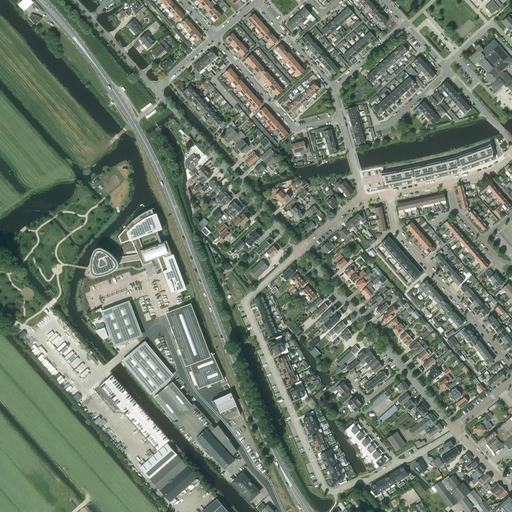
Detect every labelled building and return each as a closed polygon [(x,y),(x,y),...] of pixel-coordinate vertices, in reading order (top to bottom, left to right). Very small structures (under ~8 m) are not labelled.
[(21,0),(17,4),(23,11),(33,2),(30,0),(21,0)] [(134,12),(140,7),(134,0),(132,0),(128,5),(130,8),(127,11),(126,10),(124,12),(122,10),(118,13),(121,16),(119,18),(122,22),(130,14),(128,12),(132,9),(134,12)] [(365,8),(366,8),(372,3),(369,0),(365,0),(362,4),(364,6),(361,8),(363,10),(365,8)] [(498,9),(499,8),(492,0),(485,7),(492,14),(496,10),(498,11),(498,9)] [(172,2),(166,8),(170,12),(176,7),(172,2)] [(210,2),(204,7),(208,12),(214,7),(210,2)] [(372,3),(366,8),(370,13),(376,7),(372,3)] [(214,7),(208,12),(212,16),(218,11),(215,8),(217,6),(216,5),(214,7)] [(139,10),(135,15),(139,20),(144,15),(142,13),(147,9),(146,8),(144,6),(140,10),(139,10)] [(176,7),(170,12),(174,17),(180,11),(176,7)] [(344,11),(349,18),(354,14),(348,7),(344,11)] [(376,7),(370,13),(374,17),(380,12),(376,7)] [(301,12),(306,18),(310,14),(305,8),(301,12)] [(180,11),(174,17),(178,21),(184,16),(180,11)] [(218,11),(212,16),(216,21),(222,16),(218,11)] [(339,15),(345,22),(349,18),(344,11),(339,15)] [(296,16),(302,22),(306,18),(301,12),(296,16)] [(380,12),(374,17),(377,22),(383,17),(384,16),(380,12)] [(248,19),(252,24),(258,18),(254,14),(252,15),(250,13),(245,18),(247,20),(248,19)] [(335,19),(340,26),(345,22),(339,15),(335,19)] [(35,25),(42,19),(32,16),(29,18),(35,25)] [(292,30),(302,22),(296,16),(287,24),(292,30)] [(388,21),(384,16),(383,17),(377,22),(380,24),(378,26),(380,28),(388,21)] [(511,20),(508,16),(503,22),(508,27),(507,28),(510,31),(511,29),(511,20)] [(186,18),(180,24),(184,28),(190,23),(186,18)] [(258,18),(252,24),(256,28),(262,23),(258,18)] [(330,23),(336,29),(340,26),(335,19),(330,23)] [(135,35),(142,29),(134,20),(127,26),(135,35)] [(155,30),(160,26),(156,21),(151,25),(155,30)] [(190,23),(184,28),(188,33),(194,27),(190,23)] [(262,23),(256,28),(260,32),(266,27),(262,23)] [(326,27),(331,33),(336,29),(330,23),(326,27)] [(194,27),(188,33),(190,35),(188,37),(190,38),(192,37),(198,32),(194,27)] [(266,27),(260,32),(264,37),(270,32),(266,27)] [(321,31),(327,37),(331,33),(326,27),(321,31)] [(148,49),(154,43),(149,37),(150,35),(148,32),(140,40),(148,49)] [(198,32),(192,37),(194,40),(193,42),(194,43),(197,46),(202,41),(200,38),(202,36),(198,32)] [(270,32),(264,37),(268,42),(274,36),(270,32)] [(370,32),(343,56),(349,62),(376,38),(370,32)] [(226,39),(231,43),(237,38),(233,33),(226,39)] [(307,34),(301,40),(305,44),(311,39),(307,34)] [(274,36),(268,42),(272,46),(278,41),(274,36)] [(305,44),(309,49),(315,43),(320,39),(318,37),(313,41),(311,39),(305,44)] [(237,38),(231,43),(235,47),(241,42),(237,38)] [(488,73),(488,74),(487,74),(487,75),(486,75),(486,76),(485,76),(485,77),(485,78),(485,79),(486,79),(486,80),(487,81),(488,82),(489,82),(490,82),(491,81),(492,84),(491,85),(496,92),(505,84),(508,86),(507,87),(511,91),(511,79),(508,75),(507,76),(503,72),(511,63),(511,59),(494,40),(483,49),(478,44),(474,48),(477,51),(469,57),(475,64),(478,62),(488,73)] [(165,50),(168,47),(164,42),(160,45),(151,53),(157,59),(165,51),(165,50)] [(241,42),(235,47),(238,52),(245,46),(241,42)] [(319,48),(315,43),(309,49),(313,53),(319,48)] [(179,46),(184,52),(187,49),(182,44),(179,46)] [(275,49),(280,54),(285,49),(281,44),(275,49)] [(398,49),(404,55),(408,51),(403,45),(398,49)] [(245,46),(238,52),(243,56),(249,51),(245,46)] [(319,48),(313,53),(317,58),(323,52),(319,48)] [(285,49),(280,54),(283,58),(289,53),(285,49)] [(393,53),(399,59),(402,57),(403,59),(405,57),(403,55),(404,55),(398,49),(393,53)] [(207,54),(213,61),(218,57),(212,50),(207,54)] [(323,52),(317,58),(321,62),(327,57),(323,52)] [(289,53),(283,58),(287,63),(293,58),(289,53)] [(389,57),(396,65),(395,63),(399,59),(393,53),(389,57)] [(203,58),(210,67),(212,65),(212,63),(211,62),(213,61),(207,54),(203,58)] [(246,60),(250,65),(256,59),(252,54),(246,60)] [(327,57),(321,62),(325,67),(331,61),(327,57)] [(385,61),(390,67),(392,65),(394,67),(396,65),(389,57),(385,61)] [(419,57),(413,62),(417,67),(423,61),(419,57)] [(168,58),(160,66),(164,71),(173,64),(175,62),(174,60),(171,62),(168,58)] [(198,62),(204,69),(206,66),(208,68),(210,67),(203,58),(198,62)] [(293,58),(287,63),(291,67),(297,62),(293,58)] [(256,59),(250,65),(254,69),(260,63),(256,59)] [(331,61),(325,67),(329,71),(335,66),(331,61)] [(380,65),(386,71),(390,67),(385,61),(380,65)] [(423,61),(417,67),(421,71),(427,66),(423,61)] [(196,69),(194,71),(200,78),(202,76),(206,80),(208,80),(209,80),(203,74),(202,75),(199,73),(204,69),(198,62),(194,66),(196,69)] [(297,62),(291,67),(295,72),(301,66),(297,62)] [(260,63),(254,69),(258,73),(264,68),(260,63)] [(375,69),(381,75),(384,73),(385,74),(386,72),(386,71),(380,65),(375,69)] [(301,66),(295,72),(299,76),(305,71),(301,66)] [(335,66),(329,71),(334,76),(340,71),(335,66)] [(427,66),(421,71),(425,76),(431,70),(427,66)] [(230,68),(224,73),(228,78),(234,72),(230,68)] [(264,68),(258,73),(261,78),(268,72),(264,68)] [(372,74),(377,79),(381,75),(375,69),(371,73),(372,74)] [(431,70),(425,76),(429,80),(435,75),(431,70)] [(234,72),(228,78),(232,82),(238,77),(234,72)] [(268,72),(261,78),(265,82),(272,77),(268,72)] [(372,83),(377,79),(372,74),(371,73),(366,77),(372,83)] [(238,77),(232,82),(236,87),(242,81),(238,77)] [(272,77),(265,82),(269,87),(276,81),(272,77)] [(406,79),(405,80),(406,81),(405,81),(406,82),(411,87),(415,83),(410,77),(407,80),(406,79)] [(207,80),(201,86),(202,88),(204,86),(206,89),(211,84),(209,83),(210,81),(209,81),(209,80),(207,80)] [(242,81),(236,87),(240,91),(246,86),(242,81)] [(276,81),(269,87),(273,91),(280,85),(276,81)] [(309,85),(310,87),(311,87),(316,93),(321,89),(313,81),(309,84),(309,85)] [(405,81),(401,85),(406,91),(411,87),(406,82),(405,81)] [(440,87),(444,91),(450,86),(446,81),(440,87)] [(377,92),(383,86),(381,84),(380,83),(377,86),(376,85),(373,87),(377,92)] [(190,86),(184,91),(189,96),(195,91),(192,88),(195,86),(193,84),(190,86)] [(280,85),(273,91),(277,96),(284,90),(280,85)] [(401,85),(396,89),(402,95),(406,91),(401,85)] [(246,86),(240,91),(244,96),(250,90),(246,86)] [(450,86),(444,91),(448,96),(454,90),(450,86)] [(306,91),(312,97),(316,93),(311,87),(310,87),(308,89),(306,88),(304,89),(306,91)] [(396,89),(392,93),(398,99),(402,95),(396,89)] [(250,90),(244,96),(248,100),(254,95),(250,90)] [(454,90),(448,96),(452,100),(459,95),(454,90)] [(195,91),(189,96),(193,101),(201,93),(198,95),(195,91)] [(302,95),(307,101),(312,97),(306,91),(302,95)] [(201,93),(193,101),(196,105),(203,99),(201,97),(202,95),(201,93)] [(216,96),(214,98),(216,100),(218,102),(223,98),(221,96),(218,93),(216,96)] [(297,99),(303,105),(307,101),(302,95),(300,93),(295,97),(297,99)] [(392,93),(388,97),(393,103),(398,99),(392,93)] [(254,95),(248,100),(252,104),(258,99),(254,95)] [(459,95),(452,100),(456,105),(463,99),(459,95)] [(388,97),(383,101),(389,107),(393,103),(388,97)] [(203,99),(196,105),(200,109),(208,103),(208,102),(205,98),(203,99)] [(258,99),(252,104),(256,109),(262,104),(258,99)] [(293,103),(298,109),(303,105),(297,99),(293,103)] [(463,99),(456,105),(460,109),(467,104),(463,99)] [(383,101),(379,105),(383,110),(384,112),(389,107),(383,101)] [(153,105),(151,102),(141,110),(142,112),(153,105)] [(418,107),(422,112),(428,106),(424,102),(418,107)] [(208,103),(200,109),(204,114),(210,108),(208,106),(210,105),(208,103)] [(294,113),(298,109),(293,103),(290,105),(289,104),(288,104),(287,105),(294,113)] [(374,105),(371,108),(375,112),(376,112),(380,115),(384,112),(383,110),(379,105),(378,104),(375,107),(374,105)] [(467,104),(460,109),(465,114),(471,109),(467,104)] [(428,106),(422,112),(426,116),(432,111),(428,106)] [(210,108),(204,114),(208,118),(214,113),(216,111),(212,107),(210,108)] [(259,112),(263,117),(269,111),(265,107),(259,112)] [(347,109),(349,115),(357,113),(355,107),(347,109)] [(157,111),(156,109),(146,117),(147,119),(157,111)] [(269,111),(263,117),(267,121),(273,116),(269,111)] [(432,111),(426,116),(430,121),(436,115),(432,111)] [(214,113),(208,118),(212,123),(218,117),(214,113)] [(349,115),(351,121),(359,118),(357,113),(349,115)] [(436,115),(430,121),(434,125),(440,120),(436,115)] [(273,116),(267,121),(271,125),(277,120),(273,116)] [(223,122),(218,117),(212,123),(217,128),(219,126),(222,129),(226,124),(224,121),(223,122)] [(351,121),(352,126),(360,124),(359,118),(351,121)] [(277,120),(271,125),(275,130),(281,125),(277,120)] [(232,121),(223,129),(225,132),(224,133),(228,137),(234,131),(231,127),(234,124),(232,121)] [(352,126),(354,132),(362,130),(360,124),(352,126)] [(281,125),(275,130),(279,135),(285,129),(281,125)] [(323,128),(318,129),(318,132),(321,132),(323,138),(333,135),(331,129),(328,130),(327,127),(323,128)] [(285,129),(279,135),(283,139),(289,134),(285,129)] [(354,132),(356,138),(364,136),(362,130),(354,132)] [(234,131),(228,137),(231,141),(232,140),(234,142),(243,134),(241,131),(237,134),(234,131)] [(243,134),(234,142),(236,144),(235,145),(239,149),(246,143),(242,140),(246,137),(243,134)] [(365,142),(364,136),(356,138),(357,144),(365,142)] [(264,148),(270,143),(266,138),(260,143),(264,148)] [(304,141),(291,145),(294,153),(300,152),(301,155),(307,153),(308,157),(312,156),(311,152),(309,146),(306,147),(304,141)] [(334,141),(327,143),(328,149),(336,147),(334,141)] [(246,143),(239,149),(242,154),(243,153),(245,155),(254,147),(252,144),(249,147),(246,143)] [(382,173),(381,173),(384,187),(411,182),(417,181),(417,180),(456,171),(463,170),(463,169),(495,157),(490,144),(491,146),(454,160),(409,170),(382,175),(382,173)] [(336,147),(328,149),(330,155),(338,153),(336,147)] [(276,160),(273,157),(276,154),(271,149),(268,151),(261,158),(264,161),(264,162),(269,168),(274,163),(278,167),(283,164),(279,159),(280,158),(278,155),(276,156),(278,158),(276,160)] [(248,160),(245,163),(249,167),(250,166),(250,167),(256,161),(259,158),(257,157),(254,153),(247,158),(248,160)] [(195,157),(193,155),(190,158),(192,160),(189,163),(190,163),(188,165),(191,168),(194,166),(196,167),(198,165),(196,164),(199,161),(195,157)] [(258,177),(265,170),(261,164),(253,171),(258,177)] [(187,173),(186,174),(188,177),(188,180),(191,178),(192,177),(196,173),(197,172),(193,168),(188,173),(188,172),(187,173)] [(198,173),(200,176),(198,178),(199,180),(205,175),(207,172),(204,168),(198,173)] [(205,175),(199,180),(203,184),(206,181),(211,176),(207,172),(205,175)] [(208,184),(213,189),(218,184),(213,179),(208,184)] [(348,197),(354,191),(345,181),(343,183),(341,180),(334,185),(337,188),(339,187),(348,197)] [(457,186),(459,194),(465,192),(463,186),(466,185),(466,187),(469,186),(469,183),(457,186)] [(488,188),(492,192),(496,189),(491,183),(482,191),(484,192),(487,190),(486,189),(488,188)] [(203,187),(200,184),(194,189),(197,192),(203,187)] [(218,184),(213,189),(217,194),(222,189),(218,184)] [(280,191),(275,196),(279,200),(285,196),(287,193),(283,189),(280,191)] [(332,198),(327,203),(329,206),(330,205),(333,209),(338,204),(333,198),(335,197),(336,196),(330,189),(327,192),(332,198)] [(493,193),(497,198),(501,194),(496,189),(492,192),(488,196),(489,198),(492,196),(491,195),(493,193)] [(216,199),(220,203),(228,195),(223,190),(218,195),(219,196),(216,199)] [(459,194),(461,201),(466,199),(465,193),(468,193),(468,194),(471,193),(471,191),(465,192),(459,194)] [(285,196),(279,200),(283,205),(291,198),(288,195),(290,193),(289,192),(287,193),(285,196)] [(498,199),(502,204),(506,200),(501,194),(497,198),(493,202),(494,204),(497,202),(496,201),(498,199)] [(228,195),(220,203),(223,206),(226,204),(227,205),(232,200),(228,195)] [(473,201),(473,198),(472,198),(469,199),(466,199),(461,201),(463,208),(468,207),(467,201),(470,200),(470,201),(473,201)] [(511,206),(506,200),(502,204),(498,208),(499,210),(502,207),(501,206),(503,205),(507,209),(511,206)] [(227,218),(230,215),(230,214),(238,206),(234,202),(228,207),(227,212),(224,215),(227,218)] [(296,207),(290,212),(294,216),(300,211),(303,208),(301,205),(300,206),(298,204),(296,207)] [(314,205),(306,212),(311,218),(319,210),(314,205)] [(468,213),(473,219),(478,215),(473,210),(476,208),(477,209),(479,207),(477,205),(468,213)] [(230,214),(230,215),(233,218),(242,210),(238,206),(230,214)] [(212,214),(213,214),(212,215),(214,218),(215,217),(216,217),(221,212),(218,209),(212,214)] [(124,230),(119,236),(122,243),(131,240),(135,238),(136,241),(140,251),(143,250),(139,239),(138,237),(148,234),(149,234),(156,232),(158,231),(161,230),(163,229),(160,222),(157,223),(152,210),(149,211),(147,212),(144,213),(142,215),(140,216),(137,218),(135,220),(133,221),(131,223),(129,225),(126,228),(124,230)] [(300,211),(294,216),(298,221),(304,216),(300,211)] [(482,211),(478,215),(473,219),(478,224),(483,221),(478,216),(481,214),(482,215),(484,213),(482,211)] [(354,217),(359,222),(361,221),(363,223),(367,220),(364,212),(361,215),(359,214),(354,217)] [(239,218),(234,222),(237,226),(240,223),(243,225),(249,220),(249,219),(249,218),(248,217),(246,217),(245,215),(240,219),(239,218)] [(350,221),(357,229),(359,227),(358,225),(360,223),(359,222),(354,217),(350,221)] [(483,221),(478,224),(484,230),(488,227),(484,222),(486,220),(486,221),(489,218),(487,217),(483,221)] [(315,225),(317,223),(313,219),(304,227),(308,233),(316,226),(315,225)] [(449,219),(440,227),(442,229),(444,227),(444,226),(445,224),(450,229),(454,225),(449,219)] [(357,229),(350,221),(345,225),(350,230),(353,228),(354,229),(355,228),(357,229)] [(407,226),(411,231),(416,226),(412,222),(407,226)] [(224,224),(218,230),(221,234),(228,227),(224,224)] [(449,230),(445,233),(447,234),(449,232),(449,231),(450,230),(455,234),(459,231),(454,225),(450,229),(449,230)] [(416,226),(411,231),(415,235),(420,231),(416,226)] [(346,240),(350,236),(349,235),(350,234),(344,228),(339,232),(344,237),(346,240)] [(226,229),(220,236),(224,240),(230,234),(227,230),(226,229)] [(247,243),(251,247),(261,237),(260,235),(261,235),(257,231),(256,232),(255,231),(244,242),(241,239),(233,246),(238,251),(247,243)] [(420,231),(415,235),(419,240),(424,235),(420,231)] [(450,238),(450,239),(451,241),(454,238),(454,237),(455,235),(460,240),(464,236),(459,231),(455,234),(450,238)] [(424,235),(419,240),(423,244),(428,240),(424,235)] [(340,253),(344,250),(354,240),(351,236),(340,246),(342,248),(335,254),(336,254),(333,257),(334,259),(334,260),(336,262),(337,261),(337,262),(343,256),(340,253)] [(389,236),(381,243),(386,250),(394,242),(389,236)] [(460,240),(455,244),(457,246),(459,243),(460,241),(464,246),(469,242),(464,236),(460,240)] [(330,250),(337,244),(334,242),(334,241),(335,240),(333,238),(333,237),(329,240),(326,242),(327,242),(322,247),(328,253),(329,253),(331,251),(330,250)] [(428,240),(423,244),(426,249),(432,244),(428,240)] [(85,273),(85,274),(85,275),(85,276),(86,276),(91,279),(92,279),(93,279),(94,279),(107,274),(111,272),(110,270),(111,270),(112,269),(113,268),(114,268),(114,267),(115,267),(115,266),(116,265),(116,264),(117,264),(117,263),(117,262),(118,262),(119,261),(120,261),(142,258),(144,263),(145,263),(151,261),(158,258),(163,271),(171,294),(180,290),(181,290),(185,289),(176,264),(175,264),(171,255),(173,255),(167,241),(162,243),(160,243),(143,250),(140,251),(141,254),(136,255),(113,259),(110,255),(107,252),(106,252),(105,251),(102,249),(101,249),(100,249),(99,249),(99,250),(98,250),(97,250),(97,251),(96,252),(92,260),(85,272),(85,273)] [(260,256),(265,251),(271,246),(267,242),(261,247),(256,252),(260,256)] [(394,242),(386,250),(391,256),(400,248),(394,242)] [(464,246),(460,250),(462,251),(464,249),(463,248),(465,247),(469,252),(474,248),(469,242),(464,246)] [(432,244),(426,249),(430,254),(436,249),(432,244)] [(276,263),(283,257),(274,248),(268,254),(276,263)] [(400,248),(391,256),(397,262),(405,254),(400,248)] [(465,255),(464,256),(466,258),(469,256),(470,257),(472,255),(475,257),(479,254),(474,248),(469,252),(465,255)] [(434,258),(438,263),(444,258),(443,258),(440,255),(443,252),(441,250),(436,254),(437,255),(434,258)] [(342,268),(348,263),(346,260),(351,255),(349,252),(343,258),(343,259),(338,264),(342,268)] [(405,254),(397,262),(402,268),(410,261),(405,254)] [(475,257),(470,261),(472,263),(474,261),(474,260),(475,258),(479,263),(484,259),(479,254),(475,257)] [(444,258),(438,263),(442,267),(448,263),(447,263),(445,260),(447,259),(445,257),(443,258),(444,258)] [(479,263),(475,267),(477,269),(479,267),(478,266),(480,264),(485,269),(489,265),(484,259),(479,263)] [(263,261),(251,271),(257,277),(268,267),(263,261)] [(410,261),(402,268),(407,274),(416,267),(410,261)] [(448,263),(442,267),(446,272),(451,267),(453,266),(449,261),(447,263),(448,263)] [(348,269),(344,272),(348,276),(355,271),(358,269),(355,266),(353,264),(350,266),(348,269)] [(282,274),(280,276),(282,279),(284,277),(286,280),(295,272),(294,271),(295,270),(292,268),(291,267),(283,275),(282,274)] [(416,267),(407,274),(413,281),(421,274),(416,267)] [(446,272),(450,276),(455,272),(451,267),(446,272)] [(356,273),(350,278),(354,283),(357,280),(358,280),(360,278),(361,279),(366,274),(364,271),(363,270),(358,275),(356,273)] [(455,272),(450,276),(454,281),(460,275),(456,271),(455,272)] [(490,282),(492,284),(499,277),(495,272),(494,274),(492,271),(487,275),(491,280),(490,282)] [(382,273),(372,281),(375,284),(380,280),(383,284),(385,286),(390,283),(387,280),(388,280),(382,273)] [(292,279),(296,283),(301,279),(297,274),(292,279)] [(460,275),(454,281),(458,285),(465,279),(461,275),(460,275)] [(364,278),(356,284),(360,289),(367,283),(365,281),(365,280),(367,278),(365,276),(364,278)] [(466,284),(461,288),(465,293),(470,289),(475,284),(478,282),(472,276),(468,279),(470,282),(471,281),(472,283),(471,284),(468,286),(466,284)] [(499,277),(492,284),(494,286),(495,285),(497,287),(503,282),(499,277)] [(301,279),(296,283),(300,288),(305,283),(301,279)] [(427,280),(419,286),(421,289),(423,287),(425,289),(431,285),(427,280)] [(367,287),(362,291),(368,299),(373,294),(372,294),(375,292),(371,287),(374,285),(371,282),(368,285),(366,286),(367,287)] [(511,287),(508,283),(502,288),(506,293),(511,288),(511,287)] [(431,285),(425,289),(429,294),(435,289),(431,285)] [(303,291),(307,295),(312,291),(308,286),(303,291)] [(382,298),(381,297),(388,291),(385,287),(384,288),(381,291),(382,291),(376,296),(370,301),(373,305),(377,302),(377,303),(380,300),(382,298)] [(429,294),(434,299),(439,294),(435,289),(429,294)] [(470,289),(465,293),(469,298),(474,293),(470,289)] [(398,290),(394,293),(396,297),(398,295),(402,299),(403,298),(404,297),(403,297),(398,290)] [(312,291),(307,295),(311,300),(316,295),(312,291)] [(474,293),(469,298),(473,302),(478,298),(474,293)] [(434,299),(438,303),(443,299),(439,294),(434,299)] [(258,298),(255,299),(258,306),(266,302),(263,296),(262,296),(261,295),(258,297),(258,298)] [(320,297),(308,308),(305,311),(307,313),(310,310),(315,306),(316,308),(323,301),(320,297)] [(382,303),(384,304),(377,309),(381,314),(389,307),(387,303),(392,299),(390,297),(382,303)] [(416,297),(412,301),(415,303),(417,305),(418,304),(420,302),(421,302),(416,297)] [(478,298),(473,302),(477,307),(482,302),(478,298)] [(443,299),(438,303),(442,308),(447,303),(443,299)] [(266,302),(258,306),(260,312),(268,308),(266,302)] [(482,302),(477,307),(480,311),(486,307),(487,305),(485,303),(484,305),(482,302)] [(125,303),(102,312),(108,326),(111,336),(115,346),(138,337),(125,303)] [(313,314),(314,316),(315,316),(315,315),(317,313),(319,316),(321,313),(329,306),(325,303),(318,310),(316,312),(316,311),(313,314)] [(442,308),(446,313),(451,308),(447,303),(442,308)] [(169,313),(168,313),(183,354),(187,353),(191,362),(190,362),(199,388),(225,379),(216,359),(213,352),(211,353),(210,353),(205,340),(203,340),(190,305),(169,313)] [(486,307),(480,311),(484,316),(490,311),(488,309),(489,308),(487,305),(486,307)] [(386,312),(387,313),(383,317),(385,319),(384,320),(386,321),(387,321),(387,322),(393,317),(391,315),(397,310),(394,306),(386,312)] [(505,311),(503,310),(500,306),(499,306),(497,308),(496,309),(501,315),(505,311)] [(268,308),(260,312),(263,317),(262,317),(262,318),(270,315),(271,314),(268,308)] [(330,319),(328,317),(334,312),(331,308),(320,318),(323,321),(322,322),(324,324),(330,319)] [(451,308),(446,313),(450,317),(455,313),(451,308)] [(455,313),(450,317),(454,322),(459,317),(455,313)] [(325,324),(321,328),(323,330),(324,329),(326,331),(329,328),(340,319),(336,314),(333,317),(333,316),(325,323),(325,324)] [(270,315),(262,318),(265,324),(272,321),(270,315)] [(493,315),(487,319),(491,324),(496,320),(493,315)] [(463,322),(459,317),(454,322),(458,327),(463,322)] [(393,329),(395,331),(395,332),(396,333),(397,333),(397,334),(404,328),(406,326),(404,323),(401,325),(396,318),(392,321),(396,326),(393,329)] [(496,320),(491,324),(494,329),(500,325),(502,323),(501,321),(501,322),(500,320),(498,318),(496,320)] [(272,321),(265,324),(267,330),(275,326),(272,321)] [(339,323),(333,329),(335,332),(337,334),(341,331),(346,326),(342,321),(339,324),(339,323)] [(500,325),(494,329),(498,333),(503,330),(506,328),(504,325),(501,327),(500,325)] [(108,326),(96,331),(104,339),(111,336),(108,326)] [(275,326),(267,330),(270,335),(277,332),(275,326)] [(460,332),(465,338),(473,332),(469,327),(466,330),(464,328),(465,328),(464,328),(459,331),(460,332)] [(299,328),(294,332),(298,337),(303,333),(299,328)] [(347,341),(352,337),(348,333),(350,332),(347,328),(341,335),(347,341)] [(330,332),(325,337),(327,340),(332,335),(335,332),(333,329),(330,332)] [(503,330),(498,333),(501,338),(507,334),(509,333),(507,330),(504,331),(503,330)] [(400,337),(407,346),(413,341),(412,339),(414,337),(409,332),(407,334),(406,332),(400,337)] [(473,332),(465,338),(468,343),(476,337),(473,332)] [(507,334),(501,338),(505,343),(510,339),(507,334)] [(276,341),(271,343),(273,349),(285,343),(283,344),(281,339),(283,339),(281,335),(275,338),(276,341)] [(453,336),(447,341),(452,348),(455,345),(456,345),(452,340),(455,339),(453,336)] [(416,340),(416,341),(409,346),(411,349),(418,344),(419,344),(423,341),(420,337),(416,340)] [(476,337),(468,343),(472,348),(474,346),(480,342),(476,337)] [(309,344),(312,348),(319,342),(319,341),(316,338),(309,344)] [(331,349),(335,345),(339,341),(337,339),(329,346),(331,349)] [(420,344),(417,346),(411,351),(414,355),(417,352),(418,353),(423,349),(424,350),(428,347),(423,341),(420,344)] [(474,346),(478,351),(483,346),(480,342),(474,346)] [(285,343),(273,349),(276,354),(281,352),(282,355),(289,352),(285,343)] [(123,361),(151,394),(170,378),(142,345),(123,361)] [(355,345),(350,350),(354,354),(359,349),(355,345)] [(478,351),(481,355),(487,351),(483,346),(478,351)] [(358,358),(357,359),(360,363),(360,362),(372,353),(368,348),(368,349),(364,352),(363,351),(357,356),(358,357),(358,358)] [(426,352),(425,350),(417,356),(421,361),(427,356),(428,357),(432,354),(429,350),(426,352)] [(445,354),(438,360),(440,362),(447,356),(450,353),(449,351),(445,354)] [(481,355),(485,360),(490,356),(487,351),(481,355)] [(366,362),(368,364),(372,361),(375,358),(372,353),(360,362),(363,365),(366,362)] [(436,361),(434,359),(438,357),(436,354),(432,357),(423,365),(426,369),(436,361)] [(287,356),(278,359),(280,364),(290,359),(288,355),(287,355),(287,356)] [(494,360),(490,356),(485,360),(483,361),(488,367),(493,364),(492,362),(494,360)] [(368,364),(364,367),(366,369),(370,367),(371,368),(372,368),(379,362),(375,358),(372,361),(368,364)] [(290,359),(280,364),(282,369),(291,365),(289,361),(291,360),(290,359)] [(350,371),(359,363),(356,360),(347,368),(350,371)] [(371,368),(368,371),(370,374),(373,371),(375,373),(383,367),(379,362),(372,368),(371,368)] [(291,365),(282,369),(284,374),(293,371),(295,370),(293,365),(291,365)] [(443,372),(440,369),(441,369),(438,365),(429,372),(431,375),(434,379),(434,378),(435,379),(443,372)] [(293,371),(284,374),(285,377),(286,379),(295,375),(293,371)] [(371,380),(364,386),(368,392),(373,388),(376,386),(382,381),(384,380),(387,377),(383,371),(381,373),(380,372),(376,374),(377,376),(373,379),(371,377),(368,379),(369,381),(371,380)] [(497,375),(501,381),(505,377),(501,371),(497,375)] [(451,385),(449,382),(453,379),(448,374),(445,377),(446,379),(439,384),(442,387),(444,386),(446,389),(451,385)] [(295,375),(286,379),(287,382),(288,382),(289,384),(297,381),(299,380),(297,375),(295,375)] [(492,378),(496,384),(501,381),(497,375),(492,378)] [(496,384),(492,378),(491,376),(489,377),(489,379),(490,380),(487,382),(492,388),(496,384)] [(358,383),(360,386),(367,380),(365,377),(358,383)] [(456,380),(451,384),(451,385),(453,386),(460,380),(461,380),(459,377),(458,377),(455,380),(456,380)] [(296,387),(290,389),(292,394),(304,389),(301,381),(295,384),(296,387)] [(337,389),(339,392),(347,386),(346,385),(347,385),(346,383),(345,383),(343,382),(341,383),(339,381),(330,388),(332,391),(334,392),(337,389)] [(402,394),(404,392),(409,387),(403,381),(396,387),(402,394)] [(173,382),(154,397),(174,420),(192,405),(173,382)] [(347,386),(339,392),(342,395),(339,397),(339,400),(341,403),(350,395),(348,393),(351,391),(349,388),(348,386),(347,386)] [(454,400),(455,402),(462,395),(455,387),(449,393),(452,396),(450,397),(451,397),(450,399),(452,400),(453,400),(454,400)] [(304,389),(292,394),(293,394),(295,400),(301,397),(302,400),(303,400),(305,399),(308,397),(304,389)] [(393,393),(389,389),(384,393),(362,410),(365,414),(393,393)] [(231,392),(212,401),(225,415),(225,416),(226,416),(226,417),(227,417),(228,417),(228,418),(229,418),(230,418),(231,418),(232,418),(233,418),(234,418),(241,415),(231,392)] [(404,405),(406,403),(410,399),(409,398),(411,397),(407,393),(398,401),(403,406),(404,405)] [(349,405),(352,407),(359,401),(359,400),(358,398),(357,398),(355,396),(353,398),(351,396),(342,403),(345,406),(347,407),(349,405)] [(462,399),(456,404),(456,406),(457,407),(459,407),(461,409),(469,402),(466,399),(465,397),(464,397),(462,399)] [(416,406),(410,399),(406,403),(404,405),(409,411),(416,406)] [(360,401),(359,401),(352,407),(354,410),(351,413),(351,415),(353,418),(360,412),(358,410),(363,406),(361,403),(362,403),(360,401)] [(174,420),(173,421),(174,422),(191,443),(193,441),(195,440),(202,448),(204,446),(225,469),(235,459),(232,456),(237,451),(219,425),(218,425),(215,428),(212,424),(194,403),(192,405),(174,420)] [(423,415),(425,417),(422,419),(421,417),(416,421),(418,423),(423,420),(423,419),(429,414),(427,411),(428,410),(423,403),(416,409),(418,412),(415,414),(417,416),(420,414),(421,416),(423,415)] [(383,423),(398,409),(394,405),(379,419),(383,423)] [(308,417),(303,419),(305,423),(314,419),(313,415),(314,414),(313,411),(307,414),(308,417)] [(415,437),(424,429),(431,424),(432,424),(437,420),(431,413),(429,414),(423,419),(423,420),(418,423),(410,430),(415,437)] [(489,422),(493,417),(490,413),(483,418),(487,423),(485,425),(483,422),(475,428),(480,435),(486,430),(487,432),(493,427),(489,422)] [(509,419),(485,439),(488,442),(487,442),(487,444),(494,452),(500,447),(501,448),(504,444),(505,445),(509,450),(511,447),(511,416),(511,417),(509,419)] [(314,419),(305,423),(307,428),(316,424),(314,419)] [(435,426),(426,433),(429,438),(430,437),(443,428),(439,423),(438,424),(435,426)] [(316,424),(307,428),(310,434),(315,432),(319,430),(316,424)] [(354,424),(346,431),(348,433),(349,432),(352,436),(359,430),(361,428),(358,424),(356,426),(354,424)] [(316,434),(311,436),(314,442),(323,437),(321,433),(322,432),(321,429),(319,430),(315,432),(316,434)] [(352,436),(351,437),(356,443),(364,436),(367,434),(363,430),(361,432),(359,430),(352,436)] [(406,444),(397,432),(387,438),(396,451),(406,444)] [(364,436),(356,443),(359,446),(360,445),(363,448),(370,442),(372,440),(369,436),(366,439),(364,436)] [(323,437),(314,442),(316,446),(324,443),(323,438),(323,437)] [(418,448),(423,445),(426,443),(424,440),(420,442),(419,440),(415,443),(418,448)] [(441,455),(454,446),(451,441),(443,446),(446,449),(444,451),(443,449),(439,451),(441,455)] [(363,448),(361,450),(363,453),(364,452),(367,456),(375,449),(378,447),(374,443),(372,445),(370,442),(363,448)] [(140,467),(150,478),(170,502),(198,478),(168,443),(140,467)] [(324,443),(316,446),(318,452),(327,448),(324,443)] [(457,447),(442,457),(447,465),(454,460),(453,458),(461,453),(457,447)] [(375,449),(367,456),(369,458),(370,457),(373,461),(381,455),(383,453),(380,449),(377,451),(375,449)] [(330,450),(321,454),(323,459),(332,455),(330,450)] [(460,460),(462,463),(466,460),(467,461),(463,464),(463,465),(465,467),(472,462),(471,460),(473,458),(468,453),(464,456),(460,460)] [(332,455),(323,459),(325,464),(334,460),(332,455)] [(373,461),(372,462),(375,465),(376,464),(379,467),(388,459),(385,455),(383,457),(381,455),(373,461)] [(439,457),(433,461),(436,466),(442,463),(439,457)] [(334,460),(325,464),(327,469),(336,465),(334,460)] [(421,460),(415,463),(421,473),(427,469),(421,460)] [(472,462),(465,467),(467,466),(468,468),(471,466),(473,469),(479,464),(475,460),(472,462)] [(336,465),(327,469),(327,470),(328,469),(330,473),(340,469),(337,464),(336,465)] [(476,471),(472,476),(474,478),(474,479),(475,479),(476,479),(477,478),(485,471),(480,465),(479,466),(475,469),(476,471)] [(403,467),(398,470),(403,478),(408,475),(403,467)] [(456,468),(448,473),(450,476),(458,471),(456,468)] [(340,469),(330,473),(333,479),(344,474),(341,469),(340,469)] [(398,470),(394,472),(399,480),(403,478),(398,470)] [(394,472),(389,475),(394,483),(399,480),(394,472)] [(243,473),(233,482),(250,500),(260,492),(258,490),(247,478),(243,473)] [(344,474),(333,479),(335,483),(339,482),(340,484),(347,481),(344,474)] [(474,478),(471,481),(471,482),(473,483),(475,486),(480,481),(485,486),(488,483),(492,478),(488,474),(484,478),(482,476),(479,480),(477,478),(476,479),(475,479),(474,479),(474,478)] [(389,475),(384,478),(389,486),(394,483),(389,475)] [(440,481),(434,486),(450,508),(458,501),(466,511),(489,511),(491,511),(485,502),(483,502),(481,500),(482,499),(473,490),(470,492),(463,482),(460,484),(453,475),(450,477),(448,475),(441,481),(440,481)] [(384,478),(379,481),(384,489),(389,486),(384,478)] [(379,481),(375,484),(380,492),(380,491),(384,489),(379,481)] [(485,486),(478,492),(482,497),(486,494),(487,492),(488,493),(490,493),(491,493),(492,492),(494,494),(502,488),(497,483),(492,488),(488,483),(485,486)] [(372,490),(370,492),(375,497),(382,494),(380,491),(380,492),(375,484),(370,487),(372,490)] [(503,498),(509,494),(502,488),(496,494),(499,498),(502,496),(503,498)] [(502,501),(489,506),(491,510),(492,511),(511,511),(511,497),(509,494),(502,501)] [(365,509),(365,508),(367,506),(365,503),(362,505),(357,499),(355,496),(350,499),(353,502),(361,511),(365,509)] [(217,498),(201,511),(229,511),(226,508),(217,498)] [(420,503),(417,505),(420,511),(426,511),(424,508),(423,508),(423,509),(420,503)]
